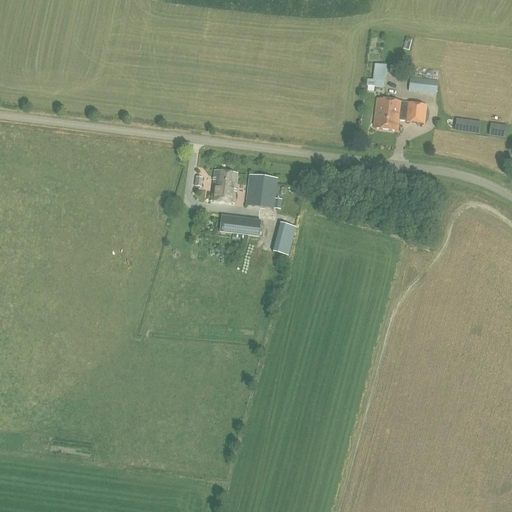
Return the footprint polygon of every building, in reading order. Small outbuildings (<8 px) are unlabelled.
[(386,66),(375,65),(372,80),(367,80),(366,86),(383,89),(386,66)] [(436,95),(438,82),(410,78),(408,92),(436,95)] [(399,121),(424,124),(426,106),(377,100),(374,129),(398,132),(399,121)] [(456,119),(454,130),(479,134),(480,122),(456,119)] [(490,124),(488,135),(505,137),(506,126),(490,124)] [(238,174),(215,172),(211,202),(234,204),(238,174)] [(280,210),(281,200),(275,200),(277,179),(250,176),(246,206),(280,210)] [(201,188),(203,179),(196,178),(194,187),(201,188)] [(259,238),(261,221),(221,217),(219,233),(259,238)] [(278,233),(276,242),(292,246),(294,237),(278,233)]
